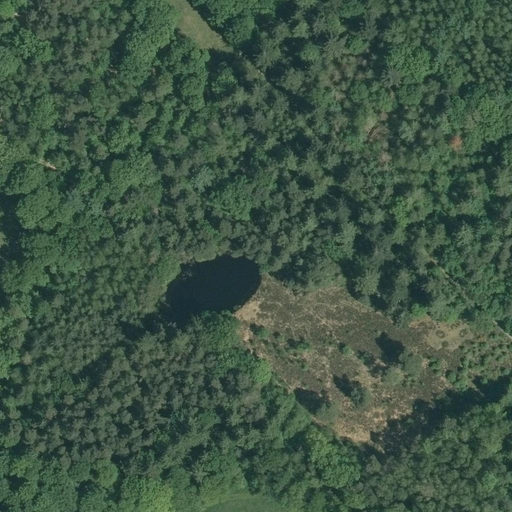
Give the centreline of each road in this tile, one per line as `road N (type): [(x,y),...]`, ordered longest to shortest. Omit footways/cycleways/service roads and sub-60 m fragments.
road 1 (track): [(244,51),(170,143),(102,189),(60,246)]
road 2 (track): [(60,246),(0,416)]
